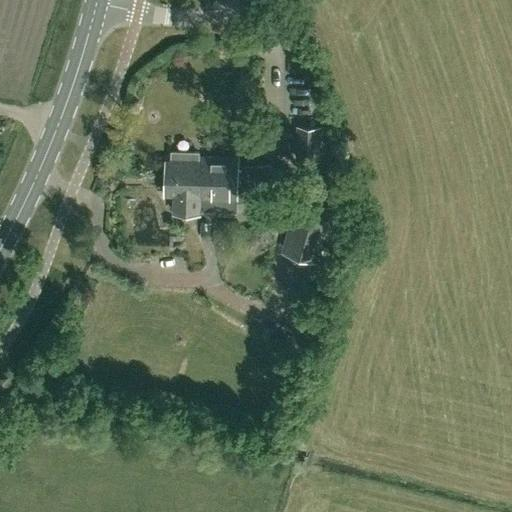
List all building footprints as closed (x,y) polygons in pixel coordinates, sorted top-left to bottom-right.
[(237,103),(236,119),(252,119),(253,115),(257,115),(258,108),(253,108),(253,103),(237,103)] [(319,142),(319,127),(299,126),(298,159),(316,159),(317,142),(319,142)] [(337,133),(330,135),(336,156),(343,154),(337,133)] [(248,168),(237,168),(238,157),(198,156),(198,152),(171,151),(171,160),(167,160),(166,195),(174,195),(174,211),(200,211),(200,210),(236,211),(236,201),(246,201),(247,179),(273,180),(274,165),(248,165),(248,168)] [(300,198),(286,249),(316,258),(330,207),(300,198)] [(271,234),(266,223),(246,233),(253,248),(271,240),(268,236),(271,234)]
